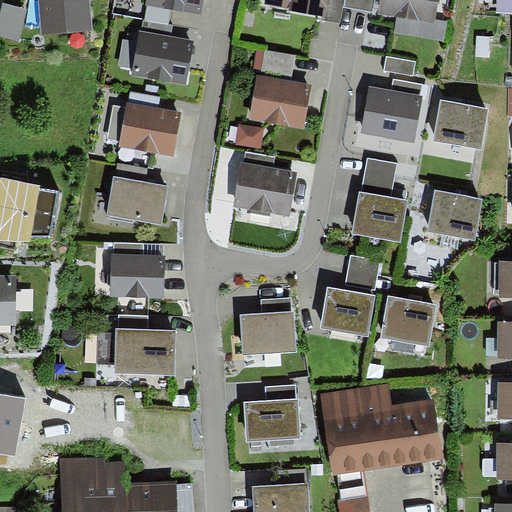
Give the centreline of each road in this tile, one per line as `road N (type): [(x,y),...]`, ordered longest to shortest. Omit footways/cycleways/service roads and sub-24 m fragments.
road 1 (residential): [(348,46),(310,251),(295,265),(197,266)]
road 2 (residential): [(219,511),(197,266)]
road 3 (residential): [(197,266),(195,198),(222,33)]
